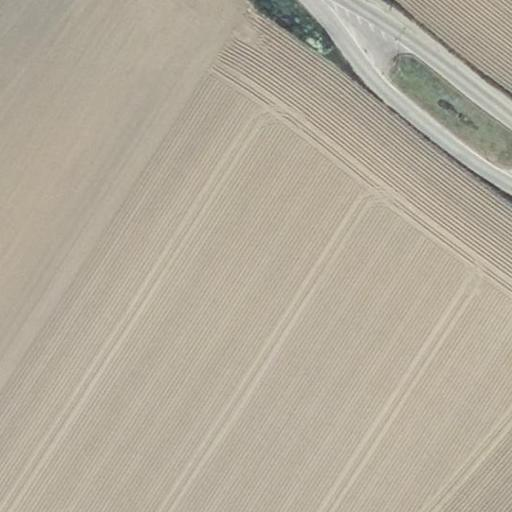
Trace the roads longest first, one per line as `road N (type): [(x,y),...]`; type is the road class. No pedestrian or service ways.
road 1 (residential): [(312,0),(404,107),(511,186)]
road 2 (residential): [(511,116),(347,0)]
